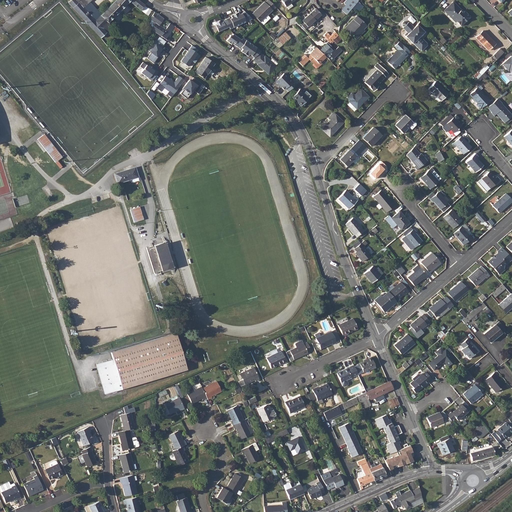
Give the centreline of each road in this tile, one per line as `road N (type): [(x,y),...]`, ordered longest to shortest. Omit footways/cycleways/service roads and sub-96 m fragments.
road 1 (residential): [(375,337),(313,163)]
road 2 (residential): [(313,163),(294,121),(196,27)]
